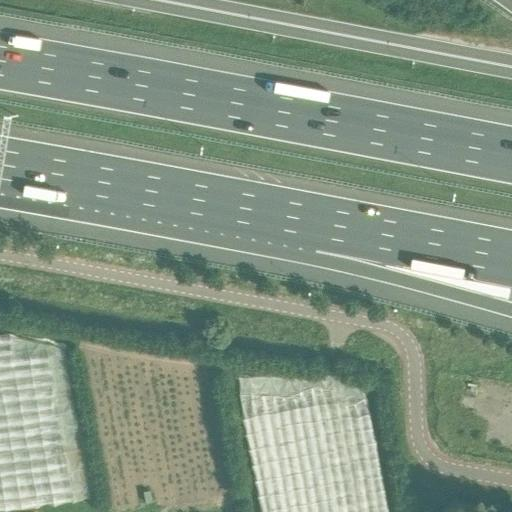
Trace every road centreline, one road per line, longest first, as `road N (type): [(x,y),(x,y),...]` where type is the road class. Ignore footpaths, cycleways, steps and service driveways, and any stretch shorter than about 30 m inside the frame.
road 1 (unclassified): [(511,480),(426,456),(415,437),(414,358),(394,330),(0,256)]
road 2 (motorway): [(511,153),(0,61)]
road 3 (secondary): [(161,0),(511,66)]
road 4 (motorway): [(0,163),(316,223)]
road 5 (motorway): [(316,223),(511,309)]
road 6 (motorway): [(316,223),(511,260)]
